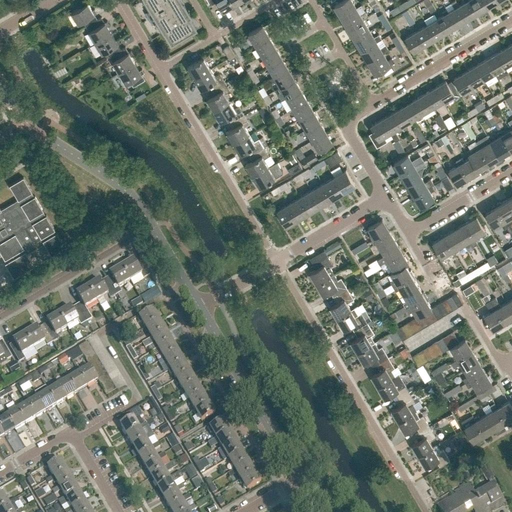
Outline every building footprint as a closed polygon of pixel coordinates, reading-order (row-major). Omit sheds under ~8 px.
[(144,0),(150,9),(147,11),(154,24),(158,22),(164,32),(165,32),(171,44),(196,29),(202,26),(195,14),(191,16),(183,4),(180,0),(144,0)] [(233,6),(230,0),(209,0),(212,4),(217,1),(223,12),(233,6)] [(356,8),(351,0),(343,0),(334,6),(341,17),(356,8)] [(378,5),(374,0),(370,0),(369,1),(373,8),(378,5)] [(478,13),(469,0),(463,0),(465,2),(459,6),(467,20),(478,13)] [(488,7),(484,0),(469,0),(478,13),(488,7)] [(405,1),(397,6),(400,11),(408,6),(405,1)] [(94,14),(97,12),(94,8),(92,10),(88,3),(72,12),(78,23),(82,21),(86,26),(97,19),(94,14)] [(435,10),(431,4),(427,6),(430,13),(435,10)] [(400,11),(397,6),(390,10),(392,15),(400,11)] [(467,20),(459,6),(448,12),(456,26),(467,20)] [(360,15),(356,8),(341,17),(348,29),(363,20),(368,17),(365,12),(360,15)] [(406,10),(401,13),(405,19),(410,16),(406,10)] [(456,26),(448,12),(446,10),(442,13),(444,15),(437,19),(445,32),(456,26)] [(382,13),(378,16),(382,24),(387,21),(382,13)] [(112,33),(107,26),(110,24),(107,20),(105,22),(102,16),(97,19),(86,26),(95,43),(112,33)] [(414,23),(410,16),(405,19),(409,26),(414,23)] [(445,32),(437,19),(427,25),(435,39),(445,32)] [(370,31),(363,20),(348,29),(354,40),(370,31)] [(391,28),(387,21),(382,24),(386,30),(391,28)] [(435,39),(427,25),(416,32),(424,45),(435,39)] [(267,37),(261,26),(248,34),(254,45),(267,37)] [(361,52),(376,42),(377,43),(382,39),(379,34),(374,38),(370,31),(354,40),(361,52)] [(424,45),(416,32),(405,38),(413,52),(424,45)] [(121,49),(118,44),(120,42),(118,38),(116,40),(112,33),(95,43),(102,53),(106,51),(109,56),(121,49)] [(395,36),(391,38),(396,46),(400,44),(395,36)] [(274,47),(267,37),(254,45),(261,55),(274,47)] [(380,49),(377,43),(376,42),(361,52),(368,63),(383,54),(389,51),(386,46),(380,49)] [(404,51),(400,44),(396,46),(400,53),(404,51)] [(238,45),(233,48),(237,55),(242,52),(238,45)] [(135,64),(130,56),(133,54),(131,50),(128,52),(125,46),(121,49),(109,56),(119,73),(135,64)] [(228,60),(234,57),(228,46),(222,49),(228,60)] [(280,58),(274,47),(261,55),(267,66),(280,58)] [(504,67),(511,62),(511,54),(507,47),(497,53),(504,67)] [(246,59),(242,52),(237,55),(241,62),(246,59)] [(494,73),(504,67),(497,53),(486,60),(494,73)] [(387,61),(383,54),(368,63),(375,75),(381,71),(384,76),(393,71),(390,65),(394,63),(391,58),(387,61)] [(210,69),(205,61),(209,59),(207,55),(186,68),(193,79),(210,69)] [(286,69),(280,58),(267,66),(273,76),(286,69)] [(483,79),(494,73),(486,60),(475,66),(483,79)] [(133,86),(144,79),(141,74),(144,72),(141,69),(139,70),(135,64),(119,73),(125,83),(129,81),(133,86)] [(250,66),(245,68),(250,76),(254,73),(250,66)] [(473,86),(483,79),(475,66),(465,72),(473,86)] [(224,83),(219,74),(214,77),(210,69),(193,79),(200,90),(206,86),(209,91),(224,83)] [(293,79),(286,69),(273,76),(273,77),(270,79),(273,83),(276,81),(280,87),(293,79)] [(462,92),(473,86),(465,72),(454,79),(462,92)] [(259,81),(254,73),(250,76),(254,83),(259,81)] [(299,90),(293,79),(280,87),(280,88),(275,90),(278,94),(282,92),(285,96),(286,98),(299,90)] [(446,81),(435,87),(443,101),(445,105),(459,96),(455,88),(451,90),(446,81)] [(230,101),(225,94),(229,91),(224,83),(209,91),(212,97),(207,101),(213,111),(230,101)] [(432,107),(443,101),(435,87),(424,94),(432,107)] [(263,88),(259,91),(263,97),(267,95),(263,88)] [(293,108),(306,100),(299,90),(286,98),(293,108)] [(500,92),(493,96),(496,101),(503,96),(500,92)] [(422,114),(432,107),(424,94),(413,100),(422,114)] [(272,102),(267,95),(263,97),(267,105),(272,102)] [(496,101),(493,96),(486,101),(489,105),(496,101)] [(312,111),(306,100),(293,108),(299,119),(312,111)] [(413,100),(403,106),(411,120),(415,118),(417,121),(424,117),(422,114),(413,100)] [(234,109),(230,101),(213,111),(220,123),(226,119),(229,124),(244,115),(239,106),(234,109)] [(403,106),(392,113),(400,127),(401,126),(404,131),(408,128),(405,124),(411,120),(403,106)] [(475,107),(468,111),(471,116),(478,111),(475,107)] [(276,109),(271,112),(276,119),(280,116),(276,109)] [(488,109),(484,111),(488,119),(493,116),(488,109)] [(319,122),(312,111),(299,119),(305,130),(319,122)] [(471,116),(468,111),(461,116),(464,120),(471,116)] [(392,113),(381,119),(390,133),(395,141),(397,140),(399,139),(395,130),(400,127),(392,113)] [(249,134),(245,126),(250,124),(244,115),(229,124),(232,129),(226,133),(233,144),(249,134)] [(264,123),(270,119),(267,115),(261,118),(264,123)] [(435,117),(439,124),(443,121),(440,115),(435,117)] [(284,122),(280,116),(276,119),(279,125),(284,122)] [(497,123),(493,116),(488,119),(493,126),(497,123)] [(387,141),(384,136),(390,133),(381,119),(370,126),(378,139),(373,142),(376,147),(387,141)] [(447,127),(443,121),(439,124),(442,130),(447,127)] [(325,132),(319,122),(305,130),(312,140),(325,132)] [(467,122),(462,124),(467,132),(471,129),(467,122)] [(418,127),(414,130),(417,136),(422,133),(418,127)] [(476,136),(471,129),(467,132),(471,139),(476,136)] [(511,129),(505,133),(503,130),(499,132),(511,151),(511,150),(511,129)] [(288,130),(284,132),(288,140),(293,137),(288,130)] [(332,143),(325,132),(312,140),(319,151),(332,143)] [(511,151),(499,132),(495,135),(497,138),(490,141),(499,156),(506,152),(507,154),(511,151)] [(426,140),(422,133),(417,136),(421,143),(426,140)] [(254,142),(249,134),(233,144),(240,155),(246,151),(249,156),(264,147),(259,139),(254,142)] [(445,134),(441,137),(446,145),(450,142),(445,134)] [(297,144),(293,137),(288,140),(293,147),(297,144)] [(435,141),(440,149),(445,146),(440,138),(435,141)] [(397,140),(395,141),(392,143),(396,149),(401,146),(397,140)] [(499,156),(490,141),(484,146),(482,143),(478,145),(489,164),(493,162),(492,160),(499,156)] [(454,149),(450,142),(446,145),(450,151),(454,149)] [(489,164),(478,145),(474,148),(475,151),(468,155),(470,158),(470,157),(478,169),(484,165),(485,167),(489,164)] [(404,153),(401,146),(396,149),(400,155),(404,153)] [(269,166),(265,159),(269,156),(264,147),(249,156),(252,161),(246,165),(252,176),(269,166)] [(305,157),(300,147),(295,150),(305,167),(309,165),(309,164),(318,158),(314,152),(305,157)] [(425,150),(430,157),(434,155),(429,148),(425,150)] [(338,151),(323,160),(326,164),(328,163),(330,167),(343,160),(338,151)] [(291,164),(296,161),(292,155),(288,157),(291,164)] [(393,164),(400,175),(422,162),(419,156),(411,161),(408,155),(393,164)] [(440,166),(434,155),(430,157),(436,168),(440,166)] [(470,157),(470,158),(464,162),(462,159),(458,161),(468,178),(479,172),(478,169),(470,157)] [(326,164),(323,160),(316,164),(319,169),(326,164)] [(468,178),(458,161),(453,164),(455,167),(449,171),(457,185),(468,178)] [(277,162),(269,166),(252,176),(259,188),(282,174),(283,171),(277,162)] [(425,166),(422,162),(400,175),(406,186),(421,177),(417,171),(425,166)] [(291,175),(302,169),(299,163),(288,170),(291,175)] [(447,176),(440,166),(436,168),(442,179),(447,176)] [(308,169),(301,173),(304,178),(311,174),(308,169)] [(346,171),(334,177),(343,192),(355,185),(346,171)] [(304,178),(301,173),(293,178),(296,182),(304,178)] [(451,184),(447,176),(442,179),(443,179),(441,180),(447,191),(453,187),(451,184)] [(0,250),(5,259),(12,255),(14,257),(5,263),(14,277),(34,265),(27,253),(44,243),(51,255),(65,246),(23,177),(10,184),(19,199),(1,209),(0,206),(0,250)] [(343,192),(334,177),(323,184),(332,199),(343,192)] [(421,177),(406,186),(413,197),(427,188),(433,184),(430,179),(424,183),(421,177)] [(286,182),(278,187),(281,192),(289,187),(286,182)] [(332,199),(323,184),(312,191),(320,206),(332,199)] [(433,184),(427,188),(413,197),(419,208),(434,199),(430,193),(434,191),(435,188),(433,184)] [(281,192),(278,187),(271,191),(274,196),(281,192)] [(320,206),(312,191),(300,198),(309,213),(320,206)] [(309,213),(300,198),(289,205),(298,220),(309,213)] [(511,217),(511,208),(507,200),(500,204),(499,202),(495,205),(508,227),(511,225),(511,222),(510,218),(511,217)] [(298,220),(289,205),(277,212),(286,227),(298,220)] [(508,227),(495,205),(491,207),(492,209),(485,213),(494,228),(502,223),(503,226),(505,225),(506,228),(508,227)] [(478,235),(485,231),(476,217),(465,223),(475,241),(480,238),(478,235)] [(389,231),(383,220),(368,229),(372,234),(369,236),(372,241),(389,231)] [(465,223),(454,230),(463,244),(469,241),(472,246),(477,244),(475,241),(465,223)] [(456,248),(463,244),(454,230),(444,236),(454,253),(458,251),(456,248)] [(395,242),(389,231),(372,241),(374,245),(377,243),(381,250),(395,242)] [(454,253),(444,236),(432,243),(441,257),(447,254),(449,256),(451,258),(455,256),(454,253)] [(321,248),(324,254),(339,247),(336,241),(321,248)] [(366,241),(359,246),(361,250),(368,246),(366,241)] [(395,242),(381,250),(384,255),(376,260),(378,263),(379,263),(380,265),(385,262),(402,252),(395,242)] [(361,250),(359,246),(351,250),(354,254),(361,250)] [(408,263),(402,252),(385,262),(387,266),(389,264),(393,271),(394,272),(406,264),(406,265),(408,263)] [(330,276),(326,269),(333,265),(326,255),(316,261),(320,267),(309,273),(309,274),(308,275),(313,284),(315,283),(316,285),(330,276)] [(495,257),(488,262),(490,266),(498,262),(495,257)] [(130,281),(141,275),(143,279),(149,276),(139,259),(136,261),(134,259),(122,267),(130,281)] [(480,272),(490,266),(488,262),(477,268),(480,272)] [(379,263),(378,263),(371,267),(374,272),(381,267),(380,265),(379,263)] [(413,275),(411,270),(409,271),(406,265),(406,264),(394,272),(393,271),(390,273),(394,280),(391,282),(394,286),(413,275)] [(502,266),(498,269),(502,276),(507,273),(502,266)] [(119,288),(130,281),(122,267),(110,274),(111,276),(106,279),(116,295),(121,292),(119,288)] [(367,276),(374,272),(371,267),(364,272),(367,276)] [(469,279),(480,272),(477,268),(466,275),(469,279)] [(364,279),(360,273),(355,277),(359,283),(364,279)] [(511,280),(507,273),(502,276),(506,283),(511,280)] [(338,280),(334,274),(330,276),(316,285),(317,286),(315,287),(321,296),(322,295),(323,296),(333,289),(337,295),(347,289),(341,278),(338,280)] [(403,295),(418,286),(414,279),(416,279),(413,275),(394,286),(396,290),(399,288),(403,295)] [(469,279),(466,275),(462,278),(460,279),(462,283),(469,279)] [(116,295),(106,279),(101,282),(99,280),(88,287),(97,301),(108,295),(110,299),(116,295)] [(476,282),(481,289),(485,286),(480,279),(476,282)] [(472,283),(460,291),(463,295),(475,287),(472,283)] [(391,285),(384,289),(387,293),(394,289),(391,285)] [(426,296),(424,292),(422,293),(418,286),(403,295),(407,302),(404,303),(406,308),(426,296)] [(489,294),(485,286),(481,289),(485,296),(489,294)] [(86,307),(97,301),(88,287),(77,293),(82,302),(77,305),(87,322),(93,319),(86,307)] [(156,289),(141,298),(145,304),(160,295),(156,289)] [(351,310),(347,303),(353,299),(347,289),(337,295),(340,301),(330,307),(336,318),(351,310)] [(367,301),(374,296),(369,289),(362,293),(367,301)] [(387,293),(384,289),(377,293),(379,298),(387,293)] [(458,307),(463,304),(457,293),(451,296),(458,307)] [(385,306),(390,303),(386,296),(380,300),(385,306)] [(421,314),(431,308),(427,301),(428,300),(426,296),(406,308),(409,312),(412,310),(416,317),(421,314)] [(458,307),(451,296),(447,299),(453,310),(458,307)] [(495,298),(491,300),(504,323),(511,318),(511,311),(506,302),(500,306),(495,298)] [(453,310),(447,299),(441,302),(448,313),(453,310)] [(504,323),(491,300),(486,303),(491,312),(485,315),(493,330),(504,323)] [(448,313),(441,302),(436,305),(443,316),(448,313)] [(87,322),(77,305),(72,308),(71,306),(59,313),(67,328),(79,321),(81,325),(86,322),(87,322)] [(443,316),(436,305),(431,308),(438,319),(443,316)] [(404,306),(397,310),(399,315),(407,310),(404,306)] [(354,308),(351,310),(336,318),(343,330),(354,323),(357,329),(367,323),(361,312),(358,314),(354,308)] [(438,319),(431,308),(426,311),(433,322),(438,319)] [(142,322),(146,328),(160,320),(154,309),(138,319),(140,323),(142,322)] [(399,315),(397,310),(390,315),(392,319),(399,315)] [(433,322),(426,311),(421,314),(428,325),(433,322)] [(56,334),(67,328),(59,313),(47,320),(48,322),(43,326),(53,342),(59,339),(56,334)] [(428,325),(421,314),(416,317),(423,328),(428,325)] [(423,328),(416,317),(411,320),(417,331),(423,328)] [(149,332),(152,338),(166,330),(160,320),(146,328),(144,329),(147,333),(149,332)] [(417,331),(411,320),(406,323),(412,334),(417,331)] [(123,325),(126,330),(132,326),(129,321),(123,325)] [(371,344),(367,337),(374,333),(367,323),(357,329),(361,335),(350,342),(357,352),(371,344)] [(412,334),(406,323),(401,326),(407,337),(412,334)] [(34,348),(45,341),(48,345),(53,342),(43,326),(38,329),(37,327),(25,334),(34,348)] [(407,337),(401,326),(396,329),(402,340),(407,337)] [(155,343),(159,349),(173,340),(166,330),(152,338),(143,344),(146,348),(155,343)] [(122,340),(126,338),(122,331),(118,333),(122,340)] [(453,331),(447,334),(454,346),(459,342),(453,331)] [(23,355),(34,348),(25,334),(14,340),(15,342),(10,345),(20,362),(25,359),(23,355)] [(454,346),(447,334),(442,337),(449,349),(451,348),(454,346)] [(449,349),(442,337),(437,340),(444,352),(449,349)] [(454,360),(471,350),(465,339),(459,342),(454,346),(451,348),(455,354),(452,356),(454,360)] [(161,353),(165,359),(179,351),(173,340),(159,349),(156,350),(159,354),(161,353)] [(444,352),(437,340),(432,343),(438,355),(444,352)] [(0,359),(4,357),(6,361),(12,357),(2,341),(0,342),(0,359)] [(81,352),(90,347),(88,342),(78,347),(81,352)] [(438,355),(432,343),(427,346),(434,358),(438,355)] [(375,351),(371,344),(357,352),(364,364),(374,358),(378,363),(388,357),(382,347),(375,351)] [(434,358),(427,346),(422,350),(429,361),(434,358)] [(84,357),(93,351),(90,347),(81,352),(84,357)] [(429,361),(422,350),(417,353),(423,364),(429,361)] [(478,361),(471,350),(454,360),(457,365),(460,363),(464,369),(478,361)] [(87,362),(96,356),(93,351),(84,357),(87,362)] [(167,363),(171,369),(185,361),(179,351),(165,359),(163,360),(165,364),(167,363)] [(423,364),(417,353),(411,356),(418,367),(423,364)] [(66,355),(57,360),(61,367),(69,362),(67,360),(68,359),(66,355)] [(90,367),(99,361),(96,356),(87,362),(90,367)] [(395,376),(391,370),(394,368),(388,357),(378,363),(382,370),(371,376),(378,387),(395,376)] [(93,371),(102,366),(99,361),(90,367),(93,371)] [(169,371),(171,375),(173,373),(177,380),(191,371),(185,361),(171,369),(169,371)] [(484,372),(478,361),(464,369),(467,376),(465,377),(467,382),(484,372)] [(20,369),(16,362),(10,366),(13,373),(20,369)] [(52,363),(45,367),(48,371),(54,368),(52,363)] [(445,363),(438,367),(441,371),(448,367),(445,363)] [(98,381),(95,376),(93,371),(90,367),(89,367),(88,365),(83,368),(84,370),(79,373),(88,387),(98,381)] [(95,376),(105,370),(102,366),(93,371),(95,376)] [(441,371),(438,367),(431,371),(433,376),(441,371)] [(98,381),(108,375),(105,370),(95,376),(98,381)] [(88,387),(79,373),(78,371),(73,374),(74,376),(69,379),(77,393),(88,387)] [(191,371),(177,380),(175,381),(177,385),(180,384),(183,390),(197,382),(191,371)] [(491,383),(484,372),(467,382),(470,386),(473,385),(477,391),(491,383)] [(34,384),(41,380),(37,373),(31,376),(34,380),(32,381),(34,384)] [(101,386),(110,380),(108,375),(98,381),(101,386)] [(399,383),(395,376),(378,387),(384,398),(395,392),(398,398),(408,392),(402,381),(399,383)] [(77,393),(69,379),(68,377),(63,380),(64,382),(59,385),(67,399),(77,393)] [(104,390),(113,385),(110,380),(101,386),(104,390)] [(197,382),(183,390),(181,391),(184,395),(186,394),(189,400),(203,392),(197,382)] [(67,399),(59,385),(58,385),(57,384),(53,386),(54,388),(48,391),(57,405),(67,399)] [(458,384),(451,389),(454,393),(461,389),(458,384)] [(107,395),(116,390),(113,385),(104,390),(107,395)] [(494,385),(486,390),(489,394),(496,389),(494,385)] [(46,387),(35,393),(47,412),(57,405),(48,391),(46,387)] [(454,393),(451,389),(444,393),(446,397),(454,393)] [(482,398),(489,394),(486,390),(479,394),(482,398)] [(189,400),(187,402),(190,406),(192,404),(196,411),(210,402),(203,392),(189,400)] [(412,413),(408,406),(415,402),(408,392),(398,398),(402,404),(392,410),(398,421),(412,413)] [(36,418),(47,412),(35,393),(36,396),(32,399),(33,400),(28,404),(36,418)] [(163,400),(159,393),(155,396),(159,402),(163,400)] [(472,398),(465,403),(467,407),(475,402),(472,398)] [(511,418),(511,408),(508,401),(497,408),(505,422),(511,418)] [(36,418),(28,404),(27,404),(26,402),(22,405),(23,407),(18,410),(26,424),(36,418)] [(196,411),(193,412),(196,416),(198,415),(202,421),(216,413),(210,402),(196,411)] [(26,424),(18,410),(17,410),(16,408),(11,411),(13,413),(7,416),(16,430),(26,424)] [(139,427),(144,424),(141,417),(144,416),(139,408),(126,416),(128,421),(121,425),(127,436),(140,429),(139,427)] [(505,422),(497,408),(486,414),(495,429),(505,422)] [(4,411),(0,413),(0,427),(5,436),(16,430),(7,416),(4,411)] [(429,426),(423,415),(420,417),(416,411),(412,413),(398,421),(405,432),(416,426),(419,432),(429,426)] [(449,421),(454,418),(452,413),(446,417),(449,421)] [(495,429),(486,414),(475,421),(484,435),(495,429)] [(213,432),(216,438),(230,430),(224,420),(208,429),(210,433),(213,432)] [(484,435),(475,421),(464,427),(473,442),(484,435)] [(140,429),(127,436),(134,446),(146,439),(145,437),(146,437),(142,430),(149,426),(146,423),(144,424),(139,427),(140,429)] [(178,435),(183,433),(179,426),(175,429),(178,435)] [(436,437),(429,426),(419,432),(421,436),(419,437),(419,439),(419,440),(412,444),(413,445),(411,446),(416,454),(418,453),(419,455),(433,447),(429,441),(436,437)] [(219,443),(222,449),(236,441),(230,430),(216,438),(214,440),(217,444),(219,443)] [(152,448),(148,441),(155,437),(153,433),(146,437),(145,437),(146,439),(134,446),(140,457),(152,449),(151,448),(152,448)] [(220,450),(223,454),(225,453),(229,459),(242,451),(236,441),(222,449),(220,450)] [(158,457),(154,451),(161,447),(159,443),(152,448),(151,448),(152,449),(140,457),(146,467),(158,459),(157,458),(158,457)] [(189,453),(193,450),(189,444),(185,446),(189,453)] [(176,456),(182,452),(178,446),(172,450),(176,456)] [(437,454),(433,447),(419,455),(426,466),(436,460),(440,466),(450,460),(443,450),(437,454)] [(242,451),(229,459),(226,460),(229,464),(231,463),(235,469),(249,461),(242,451)] [(164,468),(160,462),(167,458),(165,453),(158,457),(157,458),(158,459),(146,467),(152,477),(165,470),(164,468)] [(183,466),(189,462),(185,456),(179,459),(183,466)] [(67,470),(61,460),(48,468),(53,477),(54,476),(54,478),(67,470)] [(249,461),(235,469),(233,471),(235,475),(237,473),(241,480),(255,472),(249,461)] [(165,470),(152,477),(158,488),(171,480),(170,479),(167,474),(177,468),(174,462),(164,468),(165,470)] [(183,469),(187,480),(195,476),(190,466),(183,469)] [(481,472),(487,483),(494,478),(488,467),(481,472)] [(73,481),(67,470),(54,478),(54,476),(53,477),(46,481),(48,484),(52,482),(54,485),(57,483),(59,487),(60,487),(61,488),(73,481)] [(255,472),(241,480),(239,481),(241,485),(243,484),(247,490),(261,482),(255,472)] [(171,480),(158,488),(164,498),(177,490),(176,489),(173,484),(183,478),(180,473),(170,479),(171,480)] [(189,482),(194,490),(201,486),(196,477),(189,482)] [(79,491),(73,481),(61,488),(60,487),(59,487),(52,491),(55,495),(62,491),(65,497),(66,497),(67,499),(79,491)] [(493,511),(506,504),(495,486),(477,497),(469,484),(454,492),(457,496),(448,502),(447,500),(438,506),(441,511),(469,511),(474,509),(475,511),(493,511)] [(182,499),(179,493),(185,489),(183,485),(176,489),(177,490),(164,498),(170,508),(183,501),(182,499)] [(217,492),(213,485),(209,488),(213,494),(217,492)] [(38,494),(40,498),(52,492),(49,488),(38,494)] [(85,501),(79,491),(67,499),(66,497),(65,497),(58,501),(62,507),(69,503),(71,508),(72,507),(73,509),(85,501)] [(9,503),(3,493),(0,495),(0,509),(9,504),(9,503)] [(188,510),(184,503),(191,499),(189,495),(182,499),(183,501),(170,508),(172,511),(187,511),(189,511),(188,510)] [(28,505),(34,502),(30,496),(25,499),(28,505)] [(53,496),(42,500),(44,507),(55,503),(53,496)] [(221,507),(225,504),(221,498),(217,500),(221,507)] [(16,511),(18,511),(14,505),(18,503),(15,499),(9,503),(9,504),(0,509),(0,511),(16,511)] [(90,511),(92,511),(85,501),(73,509),(72,507),(71,508),(65,511),(64,511),(72,511),(74,511),(90,511)]
